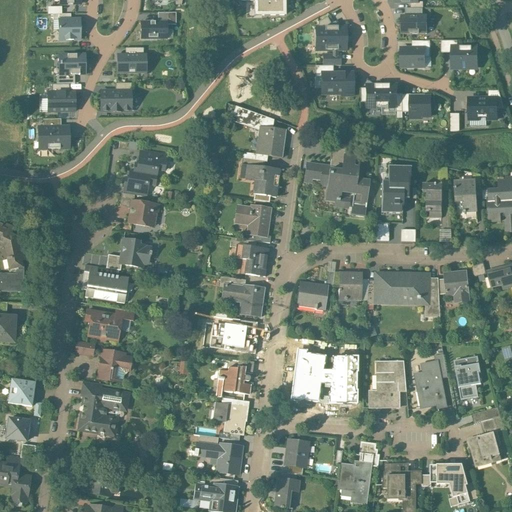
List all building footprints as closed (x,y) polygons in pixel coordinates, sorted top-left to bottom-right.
[(284,16),(284,0),(254,0),(254,2),(254,12),(261,12),(261,16),(284,16)] [(427,35),(427,16),(423,16),(405,16),(401,16),(401,35),(427,35)] [(315,28),(316,45),(321,45),(321,52),(346,51),(346,27),(338,27),(335,22),(331,24),(327,18),(318,23),(318,27),(315,28)] [(80,21),(61,22),(61,40),(80,39),(80,21)] [(140,22),(140,41),(167,40),(167,21),(140,22)] [(441,53),(452,53),(452,48),(457,48),(457,41),(441,42),(441,53)] [(457,48),(452,48),(452,53),(452,70),(469,69),(469,67),(476,67),(476,47),(457,48)] [(423,49),(401,49),(401,68),(424,68),(424,58),(424,49),(423,49)] [(341,66),(341,54),(328,54),(328,57),(322,57),(323,66),(333,66),(341,66)] [(84,55),(60,56),(61,75),(61,76),(74,76),(85,75),(84,55)] [(143,55),(125,55),(116,55),(116,75),(146,75),(146,55),(143,55)] [(315,78),(322,78),(322,74),(333,74),(333,66),(323,66),(315,67),(315,78)] [(352,96),(352,74),(333,74),(322,74),(322,78),(322,95),(342,94),(342,96),(352,96)] [(74,84),(74,76),(61,76),(61,75),(56,75),(56,85),(69,85),(74,84)] [(115,84),(115,92),(130,92),(130,93),(133,93),(133,84),(115,84)] [(69,93),(69,85),(56,85),(51,85),(51,93),(69,93)] [(374,86),(366,86),(366,89),(366,103),(366,108),(381,108),(381,85),(374,85),(374,86)] [(389,85),(381,85),(381,108),(396,108),(396,94),(396,86),(389,86),(389,85)] [(51,93),(47,93),(48,113),(75,112),(74,92),(69,93),(51,93)] [(115,92),(101,92),(101,112),(111,112),(111,113),(121,113),(121,112),(131,112),(130,93),(130,92),(115,92)] [(402,94),(402,112),(402,113),(410,113),(410,97),(411,97),(411,95),(402,95),(402,94)] [(410,97),(410,113),(410,119),(420,119),(420,117),(430,117),(430,97),(411,97),(410,97)] [(468,99),(469,121),(479,121),(479,119),(486,118),(486,121),(497,121),(497,99),(497,98),(488,99),(468,99)] [(262,117),(235,107),(230,122),(257,131),(262,117)] [(451,114),(451,131),(459,131),(459,114),(451,114)] [(273,121),(262,117),(257,131),(258,132),(262,133),(263,128),(272,129),(273,121)] [(61,128),(61,120),(43,120),(43,128),(61,128)] [(68,128),(61,128),(43,128),(38,128),(39,150),(69,150),(68,128)] [(272,129),(263,128),(262,133),(259,156),(267,157),(282,159),(286,131),(272,129)] [(258,132),(254,161),(264,163),(266,163),(267,157),(259,156),(262,133),(258,132)] [(346,147),(333,142),(330,161),(344,163),(345,156),(346,147)] [(166,156),(140,152),(139,158),(165,162),(166,156)] [(360,159),(345,156),(344,163),(330,161),(329,168),(306,164),(304,178),(320,180),(319,186),(327,187),(325,201),(339,203),(340,198),(339,198),(340,192),(353,194),(351,216),(364,218),(367,196),(368,196),(369,183),(357,181),(360,159)] [(165,162),(139,158),(138,165),(135,164),(134,173),(130,172),(130,173),(156,177),(157,171),(163,172),(165,162)] [(254,161),(242,160),(241,165),(263,168),(264,163),(254,161)] [(263,168),(241,165),(241,166),(245,167),(244,178),(261,180),(259,195),(254,195),(266,197),(275,198),(279,171),(263,168)] [(388,175),(387,182),(382,182),(381,206),(385,206),(385,214),(403,214),(403,199),(410,199),(411,167),(386,167),(386,175),(388,175)] [(130,173),(129,179),(126,179),(124,189),(146,192),(147,185),(154,186),(156,177),(130,173)] [(481,176),(471,174),(472,183),(475,183),(476,189),(481,188),(481,176)] [(511,182),(500,179),(500,191),(511,189),(511,182)] [(472,183),(455,184),(456,201),(464,201),(465,213),(478,212),(476,189),(475,183),(472,183)] [(443,185),(423,184),(423,192),(427,192),(427,218),(443,218),(443,185)] [(146,192),(124,189),(123,194),(134,196),(145,198),(146,192)] [(511,198),(503,199),(502,193),(488,194),(489,209),(491,209),(491,219),(499,218),(499,223),(501,223),(501,221),(505,221),(506,232),(511,231),(511,198)] [(123,194),(121,194),(119,206),(128,209),(130,210),(131,202),(133,202),(134,196),(123,194)] [(133,202),(131,202),(130,210),(128,224),(152,228),(154,214),(157,215),(158,206),(133,202)] [(270,210),(252,208),(251,210),(238,208),(236,220),(250,222),(248,234),(267,237),(270,210)] [(0,245),(4,247),(5,245),(7,246),(9,258),(6,259),(6,261),(3,262),(4,270),(8,269),(9,273),(16,272),(16,271),(23,272),(23,266),(22,261),(24,261),(21,248),(17,249),(15,237),(9,235),(13,228),(8,225),(7,227),(4,225),(6,222),(0,219),(0,245)] [(388,224),(373,223),(373,241),(388,242),(388,224)] [(392,231),(400,232),(401,229),(404,230),(404,225),(393,223),(392,231)] [(416,230),(401,229),(401,242),(415,243),(416,230)] [(440,229),(440,241),(452,242),(452,230),(440,229)] [(248,234),(247,234),(246,241),(256,242),(270,244),(271,237),(267,237),(248,234)] [(246,241),(231,239),(230,248),(235,248),(236,246),(255,248),(256,242),(246,241)] [(135,243),(123,241),(120,258),(119,265),(121,265),(142,268),(142,267),(140,267),(142,259),(148,261),(149,256),(151,257),(151,253),(149,253),(150,249),(145,248),(145,247),(135,245),(135,243)] [(255,248),(236,246),(235,248),(234,259),(247,261),(245,275),(265,278),(268,257),(264,256),(265,250),(268,251),(269,250),(255,248)] [(120,258),(108,256),(106,269),(120,272),(121,265),(119,265),(120,258)] [(483,264),(472,267),(473,278),(486,275),(483,264)] [(98,268),(85,266),(82,280),(87,281),(94,282),(96,274),(97,274),(98,268)] [(511,270),(501,274),(500,271),(488,274),(492,288),(503,285),(504,288),(511,285),(511,270)] [(16,275),(0,274),(0,292),(22,293),(23,272),(16,271),(16,272),(16,275)] [(334,273),(328,273),(326,286),(332,287),(334,273)] [(97,274),(96,274),(94,282),(87,281),(85,298),(124,304),(128,279),(97,274)] [(362,274),(340,274),(340,287),(340,290),(338,290),(338,299),(343,299),(347,301),(361,301),(361,292),(362,292),(362,280),(362,274)] [(430,275),(375,274),(375,285),(368,285),(367,301),(366,304),(375,304),(426,309),(426,316),(440,317),(439,296),(438,281),(438,280),(430,280),(430,275)] [(466,274),(444,277),(444,280),(438,281),(439,296),(447,295),(447,294),(457,293),(458,301),(469,300),(466,274)] [(246,281),(221,278),(220,288),(226,288),(224,298),(236,299),(236,298),(242,299),(240,314),(260,317),(264,290),(245,287),(246,281)] [(318,286),(302,283),(299,303),(315,306),(315,311),(323,312),(326,289),(317,287),(318,286)] [(134,313),(116,310),(115,318),(121,319),(120,320),(133,322),(134,313)] [(115,318),(103,316),(103,314),(87,311),(85,322),(90,323),(88,337),(117,342),(120,320),(121,319),(115,318)] [(0,317),(0,342),(14,343),(15,318),(6,317),(0,317)] [(254,358),(258,329),(238,327),(239,320),(231,318),(230,325),(213,323),(210,341),(224,343),(222,353),(254,358)] [(317,349),(323,350),(325,342),(304,339),(303,350),(317,351),(317,349)] [(94,345),(77,342),(75,354),(92,357),(94,345)] [(122,356),(104,353),(100,378),(122,381),(123,376),(127,372),(129,360),(121,359),(122,356)] [(357,358),(296,353),(292,399),(354,404),(357,358)] [(444,355),(434,357),(435,363),(422,366),(424,374),(419,375),(420,382),(417,382),(419,391),(418,391),(418,393),(425,392),(426,397),(422,398),(424,408),(437,406),(438,409),(445,408),(444,402),(446,401),(445,394),(444,394),(442,387),(439,387),(438,382),(441,382),(441,380),(448,378),(444,355)] [(478,357),(454,362),(456,374),(459,373),(460,379),(457,379),(459,389),(465,388),(467,400),(478,398),(476,386),(481,385),(479,374),(481,373),(478,357)] [(254,363),(238,361),(237,370),(245,371),(245,373),(253,375),(254,363)] [(404,362),(396,362),(396,373),(399,373),(399,393),(407,393),(404,362)] [(237,370),(228,368),(228,372),(219,371),(218,380),(223,381),(221,392),(250,396),(251,386),(247,386),(247,383),(249,383),(250,382),(250,381),(251,380),(250,379),(250,378),(249,377),(248,377),(244,376),(245,373),(245,371),(237,370)] [(396,373),(378,373),(378,392),(369,392),(369,408),(399,408),(399,393),(399,373),(396,373)] [(35,384),(11,380),(8,404),(31,407),(35,384)] [(101,385),(83,382),(81,397),(84,397),(82,407),(84,407),(83,412),(82,412),(79,430),(97,433),(98,431),(105,433),(105,435),(113,436),(116,420),(101,418),(101,415),(102,416),(104,415),(105,413),(105,411),(103,410),(102,410),(102,407),(125,411),(127,395),(100,391),(101,385)] [(42,404),(35,403),(33,417),(40,418),(42,404)] [(234,407),(216,404),(214,420),(225,422),(223,433),(224,433),(240,435),(243,436),(246,416),(247,416),(248,408),(234,407)] [(498,409),(471,416),(474,425),(494,420),(500,418),(498,409)] [(30,418),(6,416),(3,439),(27,442),(30,418)] [(500,418),(494,420),(498,433),(504,431),(500,418)] [(494,420),(481,423),(485,437),(498,433),(494,420)] [(240,435),(224,433),(223,439),(239,442),(240,435)] [(485,438),(469,442),(474,464),(491,459),(492,464),(502,461),(496,441),(500,440),(498,433),(485,437),(485,438)] [(242,448),(220,445),(220,447),(217,446),(218,439),(199,436),(198,444),(197,443),(196,450),(195,450),(194,457),(197,457),(197,456),(211,458),(211,456),(218,457),(216,473),(238,476),(242,448)] [(307,444),(288,441),(285,465),(302,468),(304,468),(307,444)] [(376,445),(361,443),(360,455),(363,456),(364,456),(364,455),(373,456),(371,467),(377,468),(379,457),(376,456),(377,450),(375,450),(376,445)] [(362,470),(354,469),(355,468),(340,466),(337,487),(354,490),(353,501),(367,503),(371,467),(373,456),(364,455),(364,456),(363,456),(362,470)] [(22,459),(7,457),(6,464),(6,468),(18,470),(21,470),(22,459)] [(2,464),(2,466),(0,465),(0,484),(7,486),(6,487),(14,488),(12,500),(24,502),(25,496),(28,497),(31,479),(17,477),(18,470),(6,468),(6,464),(2,464)] [(90,470),(84,469),(85,465),(81,465),(79,477),(91,479),(92,473),(98,473),(99,467),(91,466),(90,470)] [(302,468),(287,466),(286,474),(297,475),(301,476),(302,468)] [(451,466),(428,467),(428,484),(453,484),(458,502),(461,501),(463,508),(471,506),(470,502),(465,484),(467,483),(463,469),(451,469),(451,466)] [(401,467),(390,467),(390,469),(383,469),(382,478),(387,478),(387,486),(389,486),(389,496),(398,496),(398,498),(399,498),(399,500),(402,500),(402,511),(416,511),(416,486),(422,486),(422,472),(401,473),(401,467)] [(98,473),(92,473),(91,479),(92,479),(91,486),(90,485),(88,494),(104,497),(104,493),(110,489),(117,490),(119,478),(112,477),(112,476),(98,473)] [(286,474),(280,473),(279,480),(296,482),(297,475),(286,474)] [(238,482),(210,478),(209,487),(199,486),(197,497),(213,499),(211,511),(213,511),(218,511),(233,511),(235,502),(232,502),(232,496),(235,497),(236,489),(237,489),(238,482)] [(279,480),(278,480),(275,507),(291,510),(293,492),(297,493),(298,482),(296,482),(279,480)] [(467,483),(465,484),(470,502),(478,500),(473,481),(467,483)] [(123,506),(102,502),(102,503),(106,503),(105,509),(121,511),(122,506),(123,506)] [(106,503),(102,503),(101,508),(91,507),(91,509),(86,508),(84,511),(120,511),(121,511),(105,509),(106,503)]
